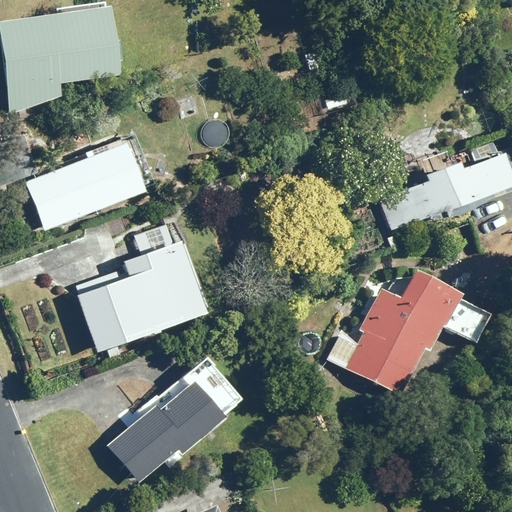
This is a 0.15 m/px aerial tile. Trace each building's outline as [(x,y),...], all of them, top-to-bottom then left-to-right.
[(60,83),(121,74),(111,4),(0,21),(0,33),(12,113),(61,96),(60,83)] [(125,142),(25,181),(45,230),(144,192),(125,142)] [(426,175),(429,181),(380,199),(392,231),(434,215),(435,220),(449,217),(461,213),(474,208),(485,201),(484,196),(511,185),(511,145),(498,151),(495,143),(470,152),(474,162),(497,153),(497,156),(463,168),(461,162),(426,175)] [(153,230),(159,248),(124,261),(128,273),(121,275),(120,271),(74,288),(98,353),(208,312),(181,239),(172,243),(166,225),(153,230)] [(492,313),(461,297),(463,292),(416,268),(402,298),(381,288),(361,328),(366,330),(359,343),(341,333),(328,358),(401,395),(425,347),(430,350),(443,325),(477,342),(492,313)] [(478,361),(490,374),(502,364),(490,351),(478,361)] [(156,403),(107,444),(139,482),(178,449),(182,454),(225,417),(193,380),(160,408),(156,403)]
